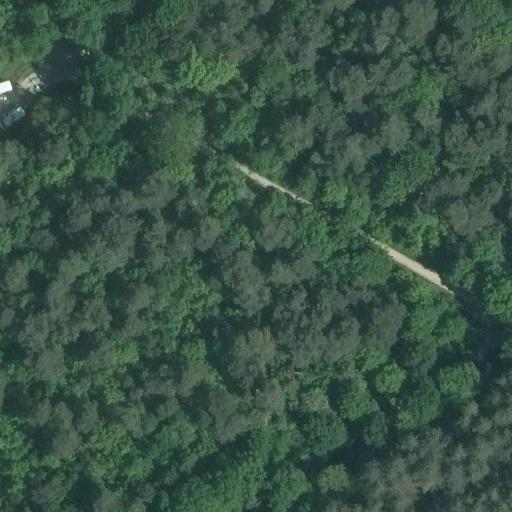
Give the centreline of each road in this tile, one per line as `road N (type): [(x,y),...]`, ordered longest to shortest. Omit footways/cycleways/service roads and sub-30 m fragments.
road 1 (track): [(511,326),(72,58),(32,0)]
road 2 (track): [(511,329),(222,511)]
